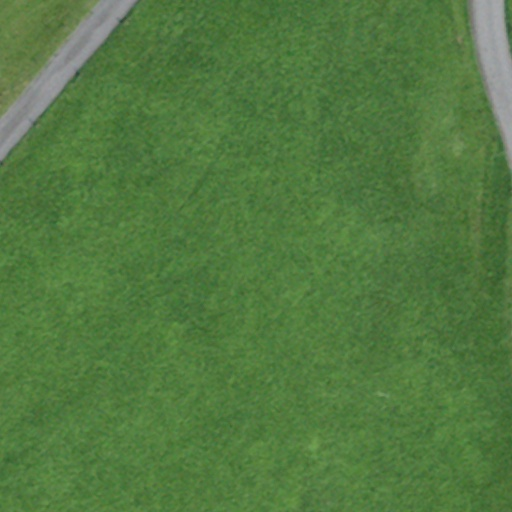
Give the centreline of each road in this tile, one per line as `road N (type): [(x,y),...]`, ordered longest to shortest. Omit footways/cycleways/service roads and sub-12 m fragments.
road 1 (track): [(478,334),(485,191),(511,156)]
road 2 (unclassified): [(0,130),(112,0)]
road 3 (unclassified): [(487,0),(489,50),(511,119)]
